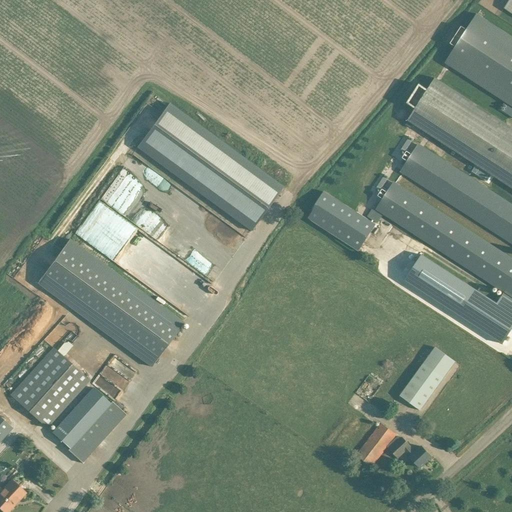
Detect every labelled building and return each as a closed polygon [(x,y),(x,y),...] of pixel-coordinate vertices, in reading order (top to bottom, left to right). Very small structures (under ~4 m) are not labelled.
[(511,36),(477,14),(446,61),(511,103),(511,127),(435,78),(407,120),(415,125),(511,188),(511,206),(417,145),(412,154),(407,151),(402,158),(407,161),(405,165),(401,171),(511,242),(511,259),(393,183),(387,192),(383,189),(382,189),(378,196),(378,197),(383,199),(381,202),(379,204),(377,209),(376,209),(380,212),(384,214),(494,285),(505,292),(502,296),(497,303),(432,260),(415,286),(502,342),(511,326),(511,36)] [(172,102),(142,143),(255,227),(285,186),(172,102)] [(305,219),(358,250),(375,222),(322,191),(305,219)] [(191,197),(184,207),(216,230),(223,220),(191,197)] [(98,201),(75,233),(88,242),(105,220),(123,233),(130,224),(98,201)] [(368,219),(375,223),(379,217),(371,213),(368,219)] [(70,240),(38,284),(151,367),(183,323),(70,240)] [(64,354),(72,345),(66,339),(58,348),(64,354)] [(47,428),(90,381),(54,347),(10,395),(47,428)] [(435,347),(423,363),(400,396),(420,411),(443,378),(455,362),(435,347)] [(103,397),(93,387),(52,433),(70,449),(111,404),(103,397)] [(0,442),(13,428),(0,417),(0,442)] [(374,465),(396,434),(380,422),(357,453),(374,465)] [(432,457),(422,446),(415,453),(410,447),(410,446),(402,438),(390,449),(398,458),(405,451),(411,457),(410,457),(420,468),(432,457)] [(7,511),(25,493),(18,486),(9,479),(0,488),(0,508),(4,511),(7,511)]
